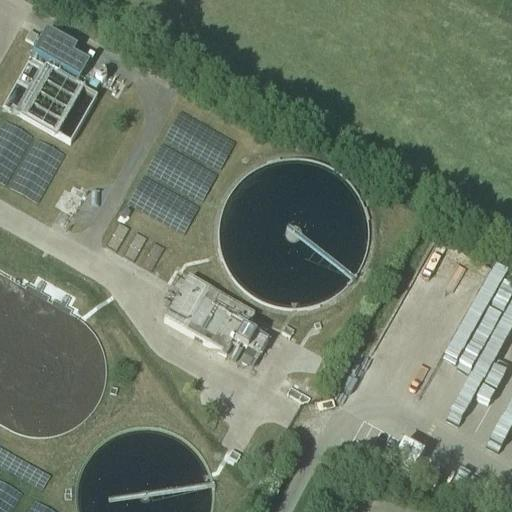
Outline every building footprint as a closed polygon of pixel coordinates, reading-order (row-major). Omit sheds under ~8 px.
[(72,57),(76,50),(45,32),(31,57),(78,83),(88,66),(72,57)] [(96,100),(28,62),(2,109),(69,147),(96,100)] [(106,81),(106,80),(106,79),(106,78),(105,77),(104,76),(103,75),(102,74),(101,74),(100,74),(99,74),(98,74),(97,75),(96,76),(95,77),(94,78),(94,79),(94,80),(94,81),(94,82),(95,83),(96,84),(97,85),(99,86),(100,86),(101,86),(103,85),(104,84),(105,83),(106,82),(106,81)] [(88,88),(95,92),(98,87),(91,83),(88,88)] [(259,358),(267,345),(241,331),(249,317),(186,282),(163,324),(225,359),(234,344),(259,358)] [(281,336),(289,340),(293,334),(285,329),(281,336)] [(231,453),(230,454),(227,460),(236,464),(239,458),(231,453)]
